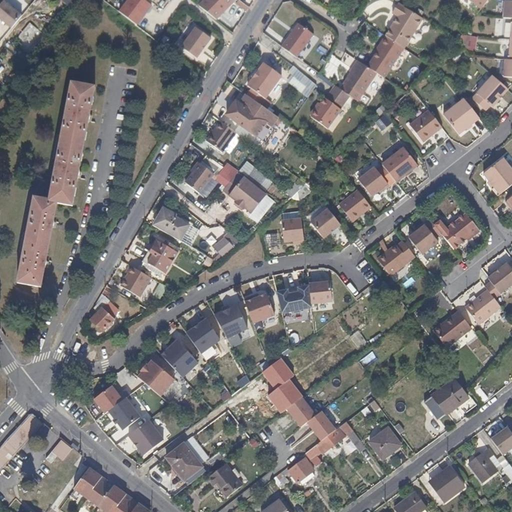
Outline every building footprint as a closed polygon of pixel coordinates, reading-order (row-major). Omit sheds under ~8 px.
[(127,0),(119,11),(137,25),(151,6),(143,0),(127,0)] [(217,20),(233,0),(205,0),(206,0),(201,6),(203,8),(217,20)] [(465,0),(480,10),(486,0),(465,0)] [(511,2),(503,2),(502,19),(511,19),(511,2)] [(404,47),(421,18),(397,4),(397,3),(390,13),(396,17),(385,34),(404,47)] [(297,58),(314,35),(299,24),(283,47),(297,58)] [(201,52),(212,38),(197,27),(189,38),(182,47),(187,50),(197,58),(201,52)] [(395,59),(404,47),(385,34),(377,46),(395,59)] [(463,38),(463,54),(476,53),(476,37),(463,38)] [(384,77),(395,59),(377,46),(365,64),(379,74),(384,77)] [(360,102),(379,74),(365,64),(360,61),(341,88),(353,97),(360,102)] [(266,99),(282,76),(264,63),(259,71),(254,79),(248,87),(249,87),(244,93),(262,105),(266,99)] [(295,67),(289,73),(310,92),(316,86),(295,67)] [(254,79),(259,71),(256,68),(251,77),(254,79)] [(495,107),(509,90),(494,76),(473,100),(487,112),(493,106),(495,107)] [(82,157),(87,134),(90,114),(94,93),(96,87),(88,85),(73,82),(71,92),(67,114),(63,137),(58,163),(53,190),(51,201),(46,200),(39,199),(35,198),(33,208),(30,223),(26,248),(21,270),(19,283),(26,285),(42,287),(45,272),(50,247),(54,221),(58,202),(73,205),(75,195),(78,178),(82,157)] [(332,130),(353,97),(341,88),(338,86),(330,98),(328,98),(320,110),(318,110),(317,111),(315,113),(315,114),(315,118),(332,130)] [(277,116),(269,110),(262,105),(244,93),(239,102),(237,100),(232,107),(238,111),(233,118),(257,135),(266,122),(271,125),(277,116)] [(269,110),(273,104),(266,99),(262,105),(269,110)] [(461,136),(481,120),(466,101),(445,117),(461,136)] [(443,128),(430,112),(412,126),(425,144),(443,128)] [(382,132),(392,123),(385,114),(375,123),(382,132)] [(225,153),(238,134),(222,122),(208,142),(225,153)] [(399,185),(421,168),(407,150),(385,167),(399,185)] [(500,198),(511,188),(511,168),(505,160),(486,175),(496,188),(494,190),(500,198)] [(187,183),(201,164),(197,161),(183,180),(187,183)] [(267,189),(272,180),(245,162),(239,171),(267,189)] [(200,194),(215,175),(201,164),(187,183),(200,194)] [(237,176),(225,167),(220,175),(232,183),(237,176)] [(391,188),(376,169),(359,182),(373,199),(380,193),(384,190),(385,193),(391,188)] [(252,214),(268,196),(246,177),(230,196),(237,201),(236,203),(245,210),(246,209),(252,214)] [(297,179),(285,192),(297,203),(310,190),(297,179)] [(354,224),(373,208),(359,191),(339,206),(354,224)] [(245,210),(236,203),(234,205),(243,213),(245,210)] [(181,241),(190,225),(177,218),(178,215),(165,208),(155,226),(181,241)] [(324,239),(342,226),(329,210),(312,223),(324,239)] [(474,240),(482,233),(467,216),(449,231),(442,223),(437,227),(456,251),(472,237),(474,240)] [(305,244),(302,219),(282,221),(283,224),(285,243),(294,242),(297,242),(297,245),(305,244)] [(425,256),(440,243),(425,225),(420,229),(422,232),(418,235),(418,234),(411,239),(425,256)] [(199,232),(211,246),(217,241),(205,227),(199,232)] [(263,235),(265,248),(279,247),(278,233),(263,235)] [(235,247),(226,235),(214,244),(223,256),(235,247)] [(166,274),(179,253),(157,241),(145,262),(166,274)] [(393,278),(418,258),(405,243),(399,248),(397,246),(379,261),(393,278)] [(496,300),(511,286),(511,270),(508,265),(490,279),(493,283),(486,288),(489,292),(496,300)] [(142,298),(153,278),(132,266),(128,273),(130,274),(123,287),(142,298)] [(333,302),(331,282),(310,285),(310,286),(312,305),(333,302)] [(162,299),(168,287),(161,283),(154,296),(162,299)] [(312,305),(310,286),(298,288),(299,292),(288,294),(288,289),(277,291),(282,313),(292,311),(294,312),(301,311),(302,309),(312,308),(312,305)] [(480,327),(503,309),(496,300),(489,292),(467,309),(480,327)] [(275,315),(268,294),(256,299),(254,296),(245,300),(254,323),(275,315)] [(103,331),(116,317),(107,306),(112,301),(106,295),(100,302),(94,308),(98,312),(91,319),(103,331)] [(251,328),(239,305),(215,316),(228,339),(251,328)] [(448,348),(473,329),(460,312),(435,332),(448,348)] [(216,353),(212,346),(220,340),(205,318),(184,332),(204,361),(216,353)] [(357,330),(349,336),(357,348),(366,342),(357,330)] [(191,366),(197,360),(180,341),(169,352),(167,350),(162,355),(184,378),(193,369),(191,366)] [(162,397),(176,380),(153,361),(139,377),(146,383),(162,397)] [(208,366),(201,371),(205,378),(213,372),(208,366)] [(442,420),(469,398),(455,380),(433,397),(434,398),(429,402),(442,420)] [(109,411),(126,398),(121,392),(119,394),(113,386),(95,399),(106,413),(109,411)] [(141,417),(134,407),(126,398),(109,411),(124,430),(141,417)] [(442,420),(429,402),(426,405),(439,422),(442,420)] [(46,424),(34,414),(32,413),(30,414),(26,419),(40,431),(46,424)] [(40,431),(26,419),(22,424),(35,436),(40,431)] [(164,440),(149,419),(129,435),(144,455),(164,440)] [(336,444),(346,437),(344,433),(346,433),(360,453),(367,448),(347,420),(317,444),(324,453),(330,449),(335,444),(336,444)] [(28,444),(35,436),(22,424),(15,432),(28,444)] [(383,459),(402,445),(388,427),(370,442),(383,459)] [(28,444),(15,432),(8,440),(21,452),(28,444)] [(76,449),(65,439),(61,444),(72,453),(76,449)] [(21,452),(8,440),(1,447),(14,460),(21,452)] [(204,467),(185,442),(166,456),(186,481),(204,467)] [(72,453),(61,444),(55,450),(62,455),(68,459),(72,453)] [(323,461),(317,454),(321,451),(316,445),(306,452),(312,461),(316,466),(323,461)] [(14,460),(1,447),(0,448),(0,459),(7,466),(14,460)] [(496,469),(489,458),(494,454),(490,448),(470,463),(483,481),(498,471),(496,469)] [(57,462),(62,455),(55,450),(50,457),(57,462)] [(312,461),(306,452),(303,455),(310,462),(312,461)] [(212,469),(226,457),(224,453),(209,466),(212,469)] [(502,465),(494,454),(489,458),(496,469),(502,465)] [(313,472),(315,470),(310,462),(303,455),(282,471),(273,479),(279,488),(285,483),(282,479),(290,473),(298,483),(301,481),(313,472)] [(223,488),(239,475),(229,463),(210,478),(217,486),(220,484),(223,488)] [(511,466),(510,463),(503,468),(511,480),(511,466)] [(444,502),(465,487),(450,466),(432,480),(434,483),(431,485),(444,502)] [(90,496),(103,477),(91,468),(77,488),(90,496)] [(303,485),(315,475),(313,472),(301,481),(303,485)] [(229,496),(244,483),(239,475),(223,488),(229,496)] [(102,504),(115,485),(103,477),(90,496),(102,504)] [(112,511),(115,511),(127,494),(115,485),(102,504),(112,511)] [(399,511),(419,511),(426,507),(416,492),(395,506),(399,511)] [(133,511),(140,503),(127,494),(115,511),(133,511)] [(290,511),(280,499),(262,511),(290,511)] [(151,511),(152,511),(140,502),(140,503),(133,511),(151,511)]
